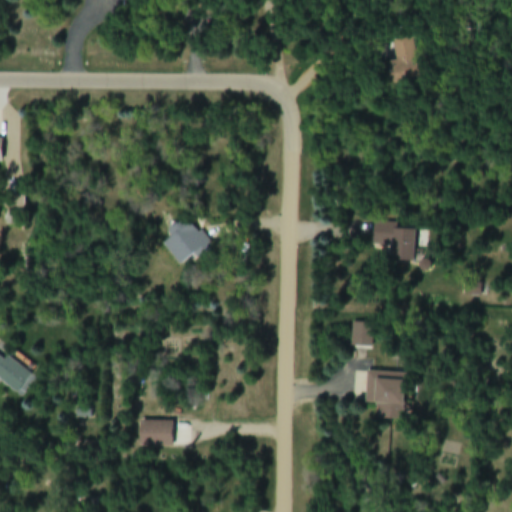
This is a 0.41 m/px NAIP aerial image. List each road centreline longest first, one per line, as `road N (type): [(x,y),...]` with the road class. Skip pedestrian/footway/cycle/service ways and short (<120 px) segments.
road 1 (residential): [(286,511),(289,108),(266,87),(190,81)]
road 2 (residential): [(190,81),(0,79)]
